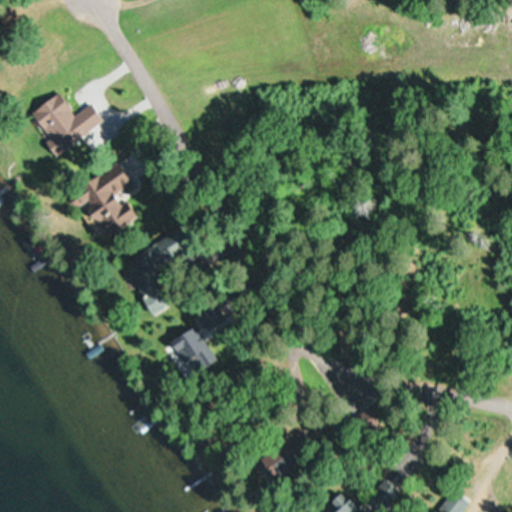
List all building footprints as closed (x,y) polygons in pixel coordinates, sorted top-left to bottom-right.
[(43,169),(31,152),(7,169),(19,186),(43,169)] [(81,189),(83,192),(72,200),(106,242),(134,219),(115,196),(131,182),(114,162),(81,189)] [(151,310),(168,301),(147,257),(129,266),(151,310)] [(210,352),(196,327),(168,343),(182,368),(210,352)] [(267,477),(281,481),(285,463),(272,460),(267,477)] [(462,511),(468,506),(455,493),(437,511),(462,511)] [(354,511),(341,495),(319,511),(354,511)]
